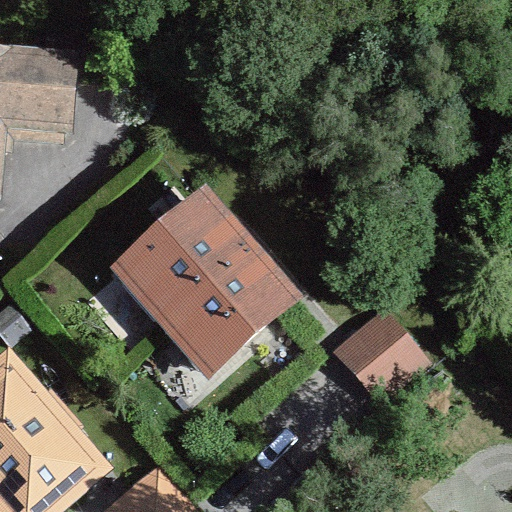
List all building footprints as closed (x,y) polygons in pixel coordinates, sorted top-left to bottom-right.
[(78,154),(84,58),(0,51),(0,214),(6,215),(10,149),(78,154)] [(212,198),(116,281),(217,396),(312,313),(212,198)] [(393,314),(338,357),(384,416),(439,373),(393,314)] [(16,363),(0,376),(0,511),(89,511),(120,486),(16,363)] [(196,511),(163,475),(120,511),(196,511)]
